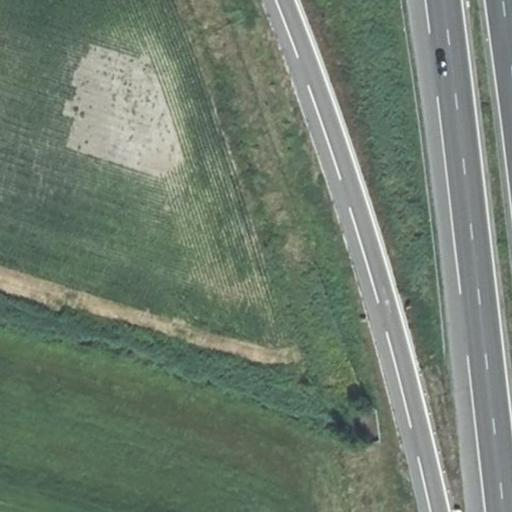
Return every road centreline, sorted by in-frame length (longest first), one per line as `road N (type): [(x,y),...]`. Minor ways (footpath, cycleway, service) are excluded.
road 1 (motorway): [(284,0),(379,266),(436,511)]
road 2 (motorway): [(443,0),(504,511)]
road 3 (track): [(200,0),(354,366)]
road 4 (track): [(311,511),(313,472),(342,466),(399,476),(383,389),(354,366)]
